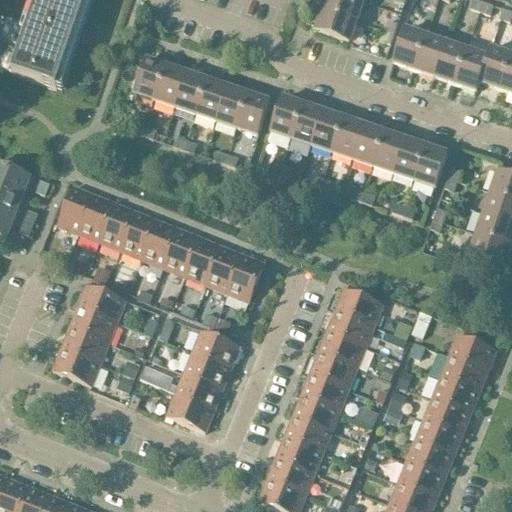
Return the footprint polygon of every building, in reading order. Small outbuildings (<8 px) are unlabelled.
[(38,0),(12,77),(56,92),(88,0),(38,0)] [(357,25),(364,5),(348,0),(327,0),(322,14),(357,25)] [(480,15),(483,6),(473,2),(470,11),(480,15)] [(491,19),(494,9),(483,6),(480,15),(491,19)] [(510,26),(511,20),(511,15),(503,12),(500,22),(510,26)] [(349,47),(357,25),(322,14),(315,35),(349,47)] [(394,39),(398,28),(388,25),(385,35),(394,39)] [(415,73),(426,39),(405,32),(393,66),(415,73)] [(391,48),(394,39),(385,35),(382,45),(391,48)] [(435,80),(447,46),(426,39),(415,73),(435,80)] [(456,88),(468,53),(447,46),(435,80),(456,88)] [(500,92),(511,59),(491,51),(488,60),(480,85),(500,92)] [(480,85),(488,60),(468,53),(456,88),(476,95),(480,85)] [(511,96),(511,58),(511,59),(500,92),(511,96)] [(155,105),(166,71),(145,63),(133,97),(155,105)] [(175,111),(187,78),(166,71),(155,105),(175,111)] [(195,118),(207,85),(187,78),(175,111),(195,118)] [(216,126),(227,92),(207,85),(195,118),(216,126)] [(236,132),(248,99),(227,92),(216,126),(236,132)] [(257,140),(269,106),(248,99),(236,132),(257,140)] [(291,142),(302,108),(281,101),(269,135),(291,142)] [(311,149),(323,115),(302,108),(291,142),(311,149)] [(332,156),(343,122),(323,115),(311,149),(332,156)] [(353,163),(365,129),(343,122),(332,156),(353,163)] [(142,140),(146,130),(135,126),(131,137),(142,140)] [(373,170),(385,136),(365,129),(353,163),(373,170)] [(153,144),(156,134),(146,130),(142,140),(153,144)] [(394,177),(405,143),(385,136),(373,170),(394,177)] [(183,154),(186,144),(176,141),(173,151),(183,154)] [(414,184),(425,150),(405,143),(394,177),(414,184)] [(193,158),(197,148),(186,144),(183,154),(193,158)] [(435,191),(447,157),(425,150),(414,184),(435,191)] [(224,168),(228,158),(217,155),(214,165),(224,168)] [(234,172),(238,162),(228,158),(224,168),(234,172)] [(279,179),(282,169),(271,165),(268,175),(279,179)] [(0,192),(24,203),(33,182),(0,168),(0,192)] [(289,182),(292,172),(282,169),(279,179),(289,182)] [(457,185),(460,174),(451,171),(448,182),(457,185)] [(511,203),(511,179),(498,174),(490,196),(511,203)] [(319,192),(323,182),(312,179),(309,189),(319,192)] [(330,196),(333,186),(323,182),(319,192),(330,196)] [(453,195),(457,185),(448,182),(444,192),(453,195)] [(46,201),(50,189),(41,186),(37,197),(46,201)] [(80,238),(95,200),(73,191),(58,230),(80,238)] [(0,217),(16,223),(24,203),(0,192),(0,217)] [(360,206),(364,196),(353,193),(349,203),(360,206)] [(371,210),(374,200),(364,196),(360,206),(371,210)] [(511,226),(511,203),(490,196),(483,217),(511,226)] [(100,247),(116,208),(95,200),(80,238),(100,247)] [(401,220),(405,211),(394,207),(391,217),(401,220)] [(122,255),(138,217),(116,208),(100,247),(122,255)] [(411,224),(415,214),(405,211),(401,220),(411,224)] [(443,226),(447,215),(437,212),(434,222),(443,226)] [(34,231),(38,219),(29,216),(25,227),(34,231)] [(0,241),(7,245),(16,223),(0,217),(0,241)] [(143,264),(158,225),(138,217),(122,255),(143,264)] [(511,249),(511,245),(511,226),(483,217),(476,237),(511,249)] [(439,236),(443,226),(434,222),(430,233),(439,236)] [(164,272),(180,234),(158,225),(143,264),(164,272)] [(30,241),(34,231),(25,227),(20,238),(30,241)] [(186,281),(201,243),(180,234),(164,272),(186,281)] [(504,270),(511,249),(476,237),(469,258),(504,270)] [(207,289),(222,251),(201,243),(186,281),(207,289)] [(228,298),(243,259),(222,251),(207,289),(228,298)] [(58,256),(54,266),(66,271),(70,261),(58,256)] [(250,307),(265,268),(243,259),(228,298),(250,307)] [(76,264),(72,275),(84,280),(88,269),(76,264)] [(98,273),(94,283),(106,288),(110,278),(98,273)] [(118,327),(126,305),(88,290),(79,311),(118,327)] [(375,331),(384,309),(345,293),(336,315),(375,331)] [(163,302),(160,309),(171,313),(174,306),(163,302)] [(109,348),(118,327),(79,311),(70,333),(109,348)] [(366,352),(375,331),(336,315),(327,336),(366,352)] [(206,318),(202,327),(214,332),(219,323),(206,318)] [(151,340),(158,324),(150,321),(143,337),(151,340)] [(219,323),(216,333),(228,337),(232,328),(219,323)] [(101,369),(109,348),(70,333),(62,354),(101,369)] [(231,372),(239,351),(239,350),(201,335),(192,356),(231,372)] [(358,373),(366,352),(327,336),(318,357),(358,373)] [(487,377),(496,355),(457,339),(448,361),(487,377)] [(137,351),(134,358),(142,361),(145,354),(137,351)] [(92,391),(101,369),(62,354),(53,376),(92,391)] [(222,393),(231,372),(192,356),(184,377),(222,393)] [(349,395),(358,373),(318,357),(310,379),(349,395)] [(479,398),(487,377),(448,361),(440,382),(479,398)] [(128,365),(122,379),(135,384),(140,370),(128,365)] [(384,370),(379,382),(390,386),(395,374),(384,370)] [(403,375),(396,390),(406,394),(412,378),(403,375)] [(214,414),(222,393),(184,377),(175,399),(214,414)] [(122,379),(117,393),(129,398),(135,384),(122,379)] [(341,416),(349,395),(310,379),(301,400),(341,416)] [(470,419),(479,398),(440,382),(431,403),(470,419)] [(380,393),(375,407),(382,409),(387,396),(380,393)] [(394,396),(388,412),(400,416),(406,401),(394,396)] [(205,436),(214,414),(175,399),(167,421),(205,436)] [(332,437),(341,416),(301,400),(293,421),(332,437)] [(461,440),(470,419),(431,403),(423,425),(461,440)] [(388,412),(383,424),(397,430),(402,417),(400,416),(388,412)] [(368,414),(364,426),(374,430),(379,419),(368,414)] [(323,458),(332,437),(293,421),(284,442),(323,458)] [(453,461),(461,440),(423,425),(414,446),(453,461)] [(315,479),(323,458),(284,442),(275,464),(315,479)] [(444,482),(453,461),(414,446),(406,467),(444,482)] [(384,447),(376,449),(378,458),(387,455),(384,447)] [(369,462),(364,473),(372,476),(377,465),(369,462)] [(306,501),(315,479),(275,464),(267,485),(306,501)] [(436,503),(444,482),(406,467),(397,488),(436,503)] [(0,505),(9,483),(0,479),(0,505)] [(348,493),(353,482),(346,479),(341,490),(348,493)] [(22,511),(30,491),(9,483),(0,505),(0,511),(22,511)] [(271,511),(301,511),(306,501),(267,485),(258,506),(271,511)] [(397,511),(432,511),(436,503),(397,488),(389,508),(397,511)] [(47,511),(52,500),(30,491),(22,511),(47,511)] [(71,511),(73,509),(52,500),(47,511),(71,511)] [(328,500),(325,508),(333,511),(338,511),(341,506),(328,500)]
